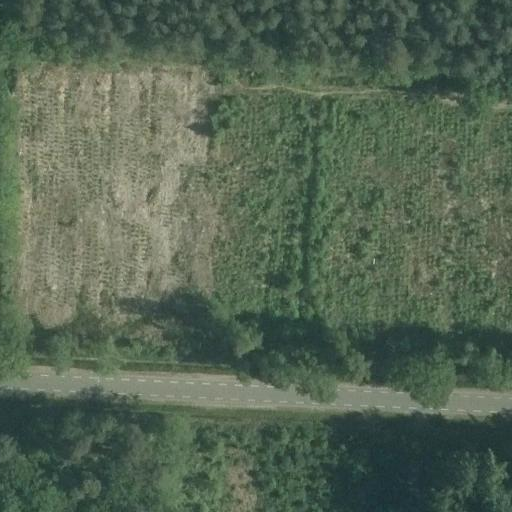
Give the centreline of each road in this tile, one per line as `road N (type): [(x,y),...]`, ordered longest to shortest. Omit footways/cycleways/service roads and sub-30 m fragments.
road 1 (tertiary): [(511,405),(0,381)]
road 2 (track): [(511,100),(231,85)]
